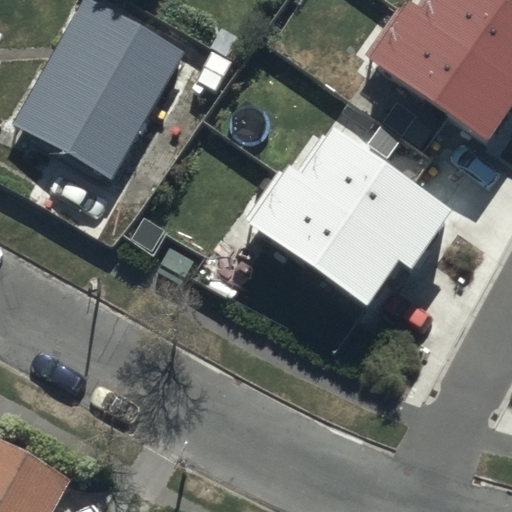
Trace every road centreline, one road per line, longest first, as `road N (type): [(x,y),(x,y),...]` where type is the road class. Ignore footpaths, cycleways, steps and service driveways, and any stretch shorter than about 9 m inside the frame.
road 1 (residential): [(0,303),(217,427),(398,502)]
road 2 (residential): [(398,502),(511,316)]
